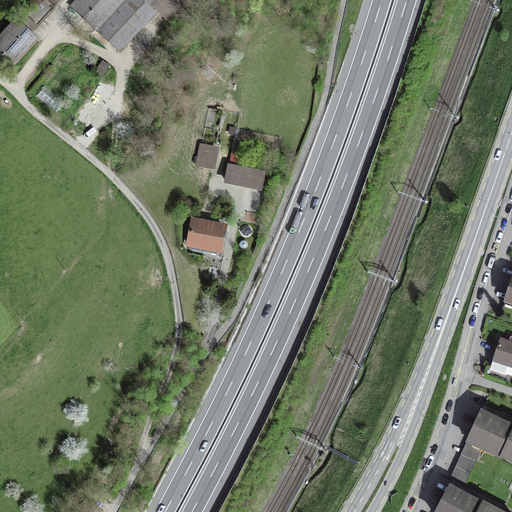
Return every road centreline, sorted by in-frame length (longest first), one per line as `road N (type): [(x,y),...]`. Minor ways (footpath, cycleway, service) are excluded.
road 1 (motorway): [(381,0),(287,260),(165,511)]
road 2 (motorway): [(192,511),(309,268),(406,0)]
road 3 (track): [(141,456),(241,301),(318,118),(344,0)]
road 4 (primary): [(362,511),(410,417),(511,131)]
road 5 (unclassified): [(511,225),(463,375)]
road 6 (unclassified): [(463,375),(418,511)]
